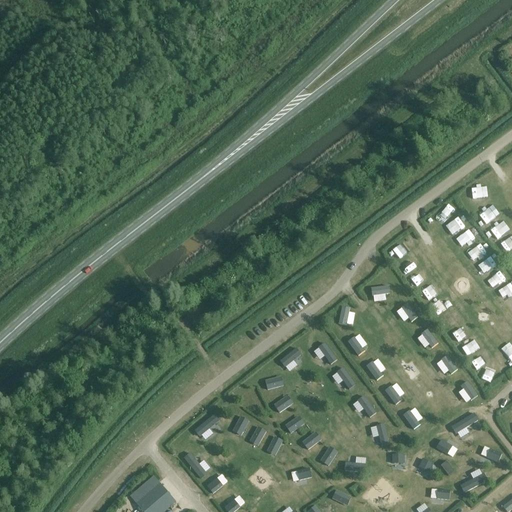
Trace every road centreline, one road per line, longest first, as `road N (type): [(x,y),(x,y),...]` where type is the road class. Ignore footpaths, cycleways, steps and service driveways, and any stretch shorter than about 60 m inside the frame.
road 1 (primary): [(0,341),(221,163)]
road 2 (primary): [(221,163),(439,0)]
road 3 (primary): [(396,0),(221,163)]
